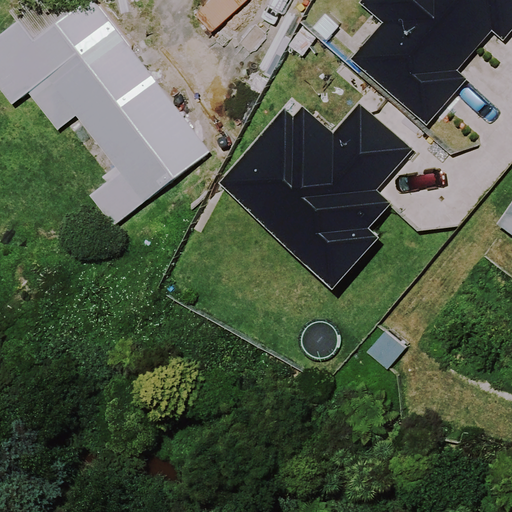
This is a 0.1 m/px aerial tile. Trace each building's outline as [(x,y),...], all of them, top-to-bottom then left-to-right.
[(511,0),(366,0),(390,22),(353,64),(420,124),(508,25),(511,19),(511,0)] [(210,153),(93,1),(38,43),(23,23),(0,40),(0,88),(15,108),(30,97),(57,131),(76,116),(120,173),(91,196),(114,227),(210,153)] [(338,212),(373,169),(380,174),(400,149),(363,118),(342,143),(308,115),(275,155),(262,145),(230,185),(264,213),(294,176),(338,212)] [(511,211),(503,225),(511,231),(511,211)] [(409,343),(386,327),(365,356),(389,372),(409,343)]
